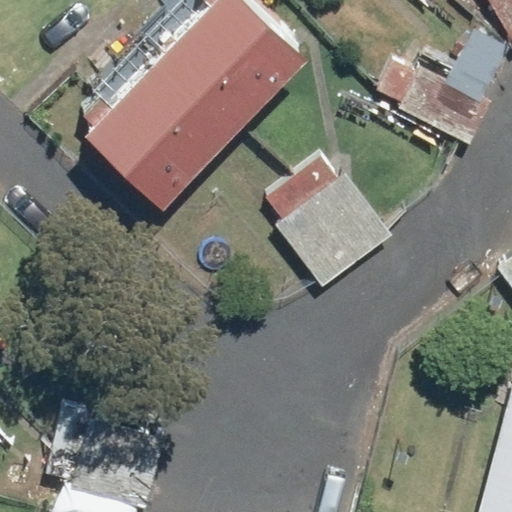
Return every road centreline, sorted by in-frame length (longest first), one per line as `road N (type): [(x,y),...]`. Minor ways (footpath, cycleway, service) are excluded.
road 1 (residential): [(0,154),(268,389)]
road 2 (residential): [(268,389),(511,184)]
road 3 (residential): [(268,389),(241,511)]
